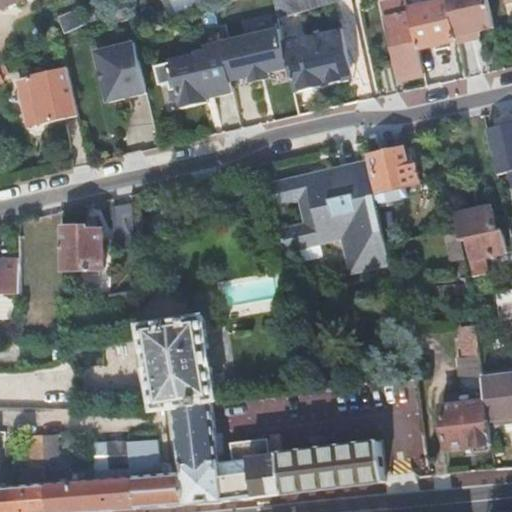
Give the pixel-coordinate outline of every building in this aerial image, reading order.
[(0,0),(0,11),(24,0),(0,0)] [(274,0),(279,20),(280,19),(341,0),(274,0)] [(489,0),(448,0),(449,1),(458,40),(458,44),(474,41),(472,34),(495,29),(489,0)] [(417,36),(411,10),(409,1),(385,6),(402,81),(424,77),(415,36),(417,36)] [(420,49),(458,40),(449,1),(411,10),(417,36),(420,49)] [(224,43),(233,82),(252,78),(253,83),(272,79),(271,74),(291,69),(285,44),(282,30),(224,43)] [(291,69),(293,80),(296,93),(329,85),(328,80),(348,75),(343,51),(349,51),(345,31),(285,44),(291,69)] [(233,82),(224,43),(207,47),(208,52),(197,54),(198,56),(172,62),(172,64),(158,68),(162,87),(177,83),(183,110),(209,104),(209,100),(235,94),(233,82)] [(137,44),(97,53),(109,103),(148,94),(137,44)] [(79,117),(69,69),(28,78),(28,80),(33,79),(35,92),(31,93),(35,110),(39,109),(42,123),(43,125),(79,117)] [(29,126),(42,123),(39,109),(35,110),(31,93),(35,92),(33,79),(28,80),(19,82),(29,126)] [(279,112),(299,107),(296,93),(293,80),(273,85),(279,112)] [(511,124),(488,130),(498,176),(511,172),(511,124)] [(374,194),(377,205),(410,198),(408,188),(421,185),(417,166),(409,168),(405,150),(371,158),(379,194),(374,194)] [(390,265),(386,245),(383,232),(377,205),(374,194),(367,163),(269,184),(274,207),(299,202),(304,224),(279,229),(284,252),(342,240),(349,274),(390,265)] [(117,251),(136,249),(134,205),(115,207),(117,251)] [(460,232),(462,240),(469,240),(474,261),(471,261),(475,277),(488,274),(485,258),(491,256),(507,253),(503,232),(498,233),(493,209),(457,217),(460,232)] [(386,245),(421,239),(418,226),(383,232),(386,245)] [(63,229),(64,270),(94,270),(93,277),(105,276),(105,231),(91,232),(90,229),(63,229)] [(21,295),(21,297),(49,297),(48,267),(58,267),(57,240),(45,240),(45,237),(20,237),(21,261),(21,267),(21,273),(21,295)] [(485,258),(488,274),(494,273),(491,256),(485,258)] [(0,295),(3,295),(3,274),(21,273),(21,267),(21,261),(0,261),(0,295)] [(3,274),(3,295),(21,295),(21,273),(3,274)] [(504,292),(511,290),(511,276),(501,278),(504,292)] [(497,293),(504,292),(501,278),(471,281),(473,295),(497,293)] [(511,319),(511,290),(504,292),(497,293),(500,321),(511,319)] [(139,291),(112,296),(113,303),(140,298),(139,291)] [(212,402),(218,401),(206,317),(141,327),(154,411),(174,407),(195,404),(212,402)] [(484,377),(478,326),(461,329),(467,380),(460,381),(461,394),(443,396),(444,407),(442,407),(447,451),(492,445),(489,424),(484,377)] [(352,386),(372,383),(369,364),(350,366),(352,386)] [(511,373),(484,377),(489,424),(511,421),(511,373)] [(386,436),(388,465),(413,465),(410,385),(349,387),(351,437),(386,436)] [(218,450),(212,402),(195,404),(174,407),(177,430),(181,467),(217,464),(218,466),(234,465),(234,463),(233,447),(218,450)] [(49,511),(44,451),(43,435),(27,436),(31,470),(20,470),(21,487),(22,511),(49,511)] [(55,451),(54,435),(43,435),(44,451),(55,451)] [(277,440),(265,442),(267,460),(279,458),(278,454),(277,440)] [(132,468),(130,444),(130,442),(94,444),(95,471),(132,468)] [(222,502),(218,466),(217,464),(181,467),(182,474),(161,476),(158,442),(130,444),(132,468),(133,478),(135,509),(222,502)] [(222,502),(386,482),(381,443),(278,454),(279,458),(267,460),(265,442),(256,443),(238,446),(240,463),(234,463),(234,465),(218,466),(222,502)] [(58,484),(55,451),(44,451),(49,511),(93,511),(135,509),(133,478),(58,484)] [(22,511),(21,487),(0,487),(0,511),(22,511)]
